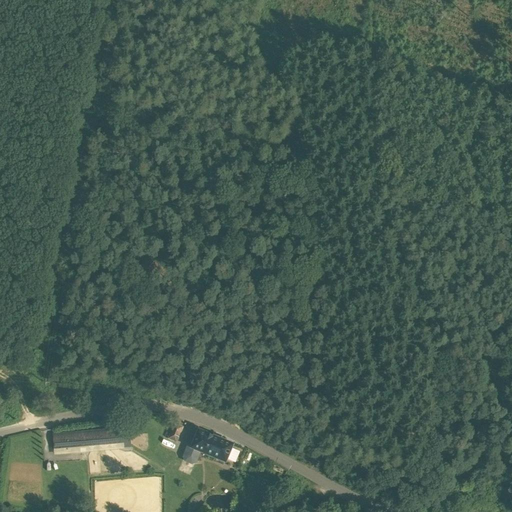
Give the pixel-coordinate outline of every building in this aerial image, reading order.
[(183,427),(175,423),(168,438),(177,442),(183,427)] [(129,425),(119,426),(119,431),(120,446),(122,446),(123,450),(131,449),(129,425)] [(232,444),(199,430),(195,440),(192,447),(200,451),(225,461),(232,444)] [(119,431),(52,434),(53,450),(120,446),(119,431)] [(191,439),(184,456),(186,460),(192,463),(196,461),(200,451),(192,447),(195,440),(191,439)]
